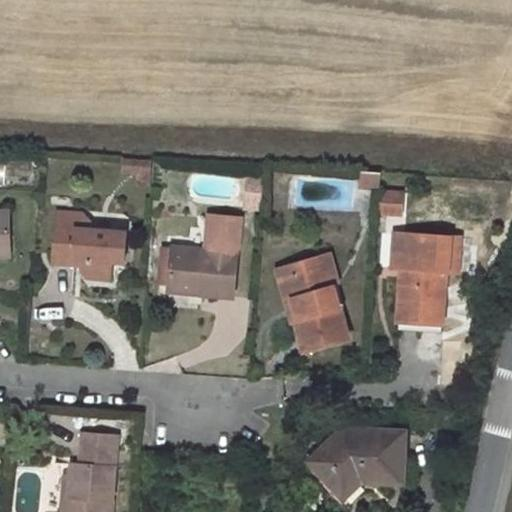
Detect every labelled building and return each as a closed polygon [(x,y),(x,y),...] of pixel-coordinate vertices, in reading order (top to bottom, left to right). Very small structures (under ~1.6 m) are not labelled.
[(139,172),(139,160),(125,159),(124,171),(139,172)] [(150,186),(152,161),(139,160),(139,172),(138,185),(150,186)] [(380,187),(381,172),(361,171),(360,186),(380,187)] [(402,214),(403,192),(380,191),(378,213),(402,214)] [(0,247),(11,247),(9,210),(0,210),(0,247)] [(91,229),(77,228),(78,213),(57,211),(54,263),(83,265),(82,271),(88,277),(111,279),(113,261),(125,262),(127,232),(91,229)] [(92,223),(83,213),(78,213),(77,228),(91,229),(92,223)] [(241,218),(210,216),(207,250),(173,247),(173,248),(171,268),(161,267),(160,285),(203,289),(203,294),(235,296),(241,218)] [(398,328),(442,331),(446,271),(448,271),(451,236),(401,233),(399,268),(402,268),(410,268),(409,276),(402,276),(398,328)] [(458,271),(460,237),(451,236),(448,271),(458,271)] [(0,247),(0,255),(11,255),(11,247),(0,247)] [(163,247),(161,267),(171,268),(173,248),(163,247)] [(330,254),(318,257),(327,288),(334,286),(338,284),(330,254)] [(318,257),(298,263),(300,271),(283,276),(290,300),(293,299),(299,319),(296,320),(305,351),(349,339),(334,286),(327,288),(318,257)] [(298,263),(278,269),(293,321),(296,320),(299,319),(293,299),(290,300),(283,276),(300,271),(298,263)] [(402,276),(409,276),(410,268),(402,268),(402,276)] [(404,434),(345,431),(313,461),(345,495),(363,478),(402,479),(404,434)] [(81,463),(72,462),(71,476),(69,504),(62,511),(111,511),(118,435),(83,432),(81,463)] [(71,476),(64,476),(62,511),(69,504),(71,476)]
